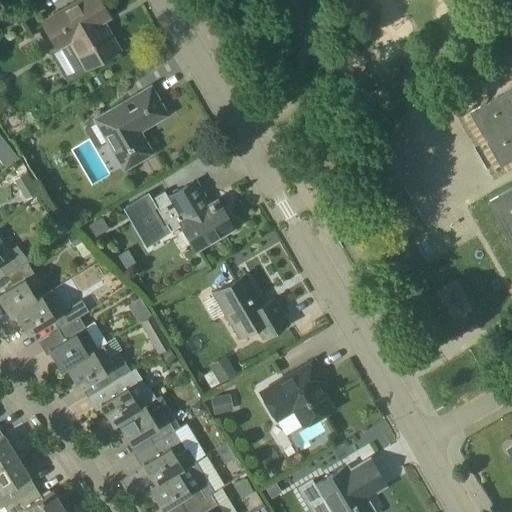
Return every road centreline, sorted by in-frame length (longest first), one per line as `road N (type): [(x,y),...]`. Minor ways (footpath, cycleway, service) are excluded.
road 1 (residential): [(423,451),(162,0)]
road 2 (residential): [(115,511),(0,365)]
